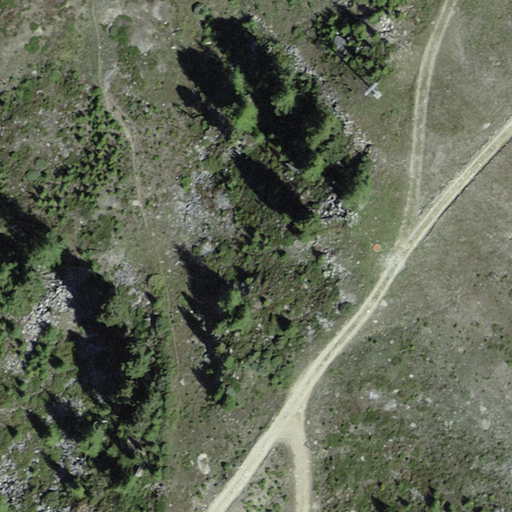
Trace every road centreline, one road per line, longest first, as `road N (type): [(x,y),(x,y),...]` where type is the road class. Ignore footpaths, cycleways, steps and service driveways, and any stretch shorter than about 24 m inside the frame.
road 1 (track): [(496,145),(491,176),(304,415)]
road 2 (track): [(496,145),(441,36),(445,0)]
road 3 (track): [(304,415),(224,511)]
